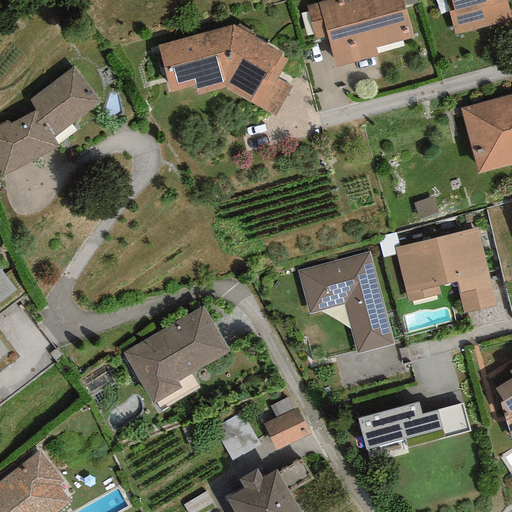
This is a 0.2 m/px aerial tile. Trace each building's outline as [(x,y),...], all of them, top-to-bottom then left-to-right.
[(398,0),(338,0),(303,9),(312,44),(324,41),(332,71),(375,60),(373,53),(409,43),(398,0)] [(511,0),(447,0),(456,35),(510,21),(506,6),(511,4),(511,0)] [(227,30),(156,49),(168,94),(194,87),(197,97),(225,90),(276,114),(289,88),(279,78),(288,59),(227,30)] [(99,104),(71,69),(31,101),(40,112),(53,140),(99,104)] [(511,98),(458,112),(474,178),(511,169),(511,98)] [(53,140),(40,112),(0,130),(0,172),(3,178),(58,152),(53,140)] [(475,231),(391,248),(403,307),(456,296),(460,315),(491,308),(475,231)] [(369,254),(295,271),(304,312),(343,303),(355,354),(391,346),(369,254)] [(0,308),(12,299),(0,283),(0,308)] [(229,354),(203,309),(119,355),(150,410),(196,385),(191,376),(229,354)] [(511,448),(511,372),(506,375),(508,385),(492,392),(508,451),(511,448)] [(419,403),(356,420),(369,466),(409,455),(406,451),(473,433),(465,401),(422,413),(419,403)] [(297,412),(263,427),(274,453),(309,438),(297,412)] [(260,446),(242,413),(212,430),(231,463),(260,446)] [(63,485),(39,453),(0,481),(0,511),(60,511),(70,506),(57,489),(63,485)] [(244,491),(227,501),(233,511),(298,511),(277,475),(262,484),(256,474),(240,484),(244,491)]
